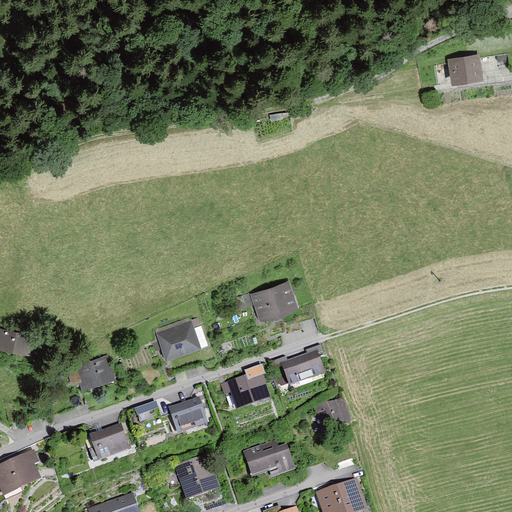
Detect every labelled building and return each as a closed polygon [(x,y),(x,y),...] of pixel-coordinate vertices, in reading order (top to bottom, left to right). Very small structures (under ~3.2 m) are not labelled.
[(482,82),(477,55),(446,60),(450,87),(482,82)] [(298,310),(288,281),(251,294),(251,292),(234,298),(238,310),(253,305),(258,324),(298,310)] [(323,311),(322,307),(320,308),(318,304),(314,305),(318,314),(323,311)] [(198,318),(191,320),(190,317),(154,329),(158,341),(152,343),(155,351),(161,349),(166,362),(201,350),(193,326),(200,323),(198,318)] [(33,335),(0,328),(0,352),(28,358),(33,335)] [(304,351),(306,355),(287,361),(286,357),(270,363),(273,371),(280,368),(283,377),(272,381),(274,386),(280,384),(281,387),(286,385),(287,388),(322,375),(315,355),(322,353),(319,346),(304,351)] [(74,368),(67,370),(72,386),(79,383),(83,392),(116,380),(107,354),(73,366),(74,368)] [(269,401),(260,371),(220,384),(224,397),(228,396),(234,412),(269,401)] [(175,437),(206,426),(197,398),(165,409),(175,437)] [(321,432),(350,424),(343,399),(315,406),(321,432)] [(134,425),(152,418),(149,409),(130,416),(134,425)] [(128,452),(118,425),(86,437),(96,463),(128,452)] [(295,469),(285,444),(277,447),(275,440),(240,453),(250,478),(268,471),(270,478),(295,469)] [(38,465),(32,452),(0,466),(0,493),(3,499),(38,484),(31,468),(38,465)] [(0,459),(0,464),(19,457),(18,452),(0,459)] [(213,495),(200,456),(175,464),(188,503),(213,495)] [(365,511),(355,479),(313,493),(319,511),(365,511)] [(137,511),(131,494),(86,510),(86,511),(137,511)]
